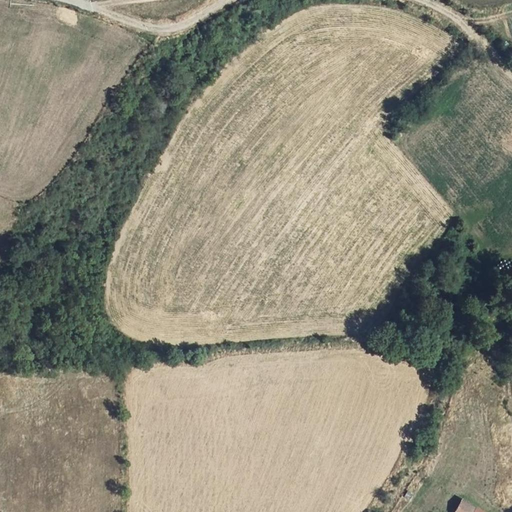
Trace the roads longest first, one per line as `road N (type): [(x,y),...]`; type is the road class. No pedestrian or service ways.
road 1 (track): [(239,0),(181,29),(149,30),(64,0)]
road 2 (track): [(511,69),(442,10),(410,0)]
